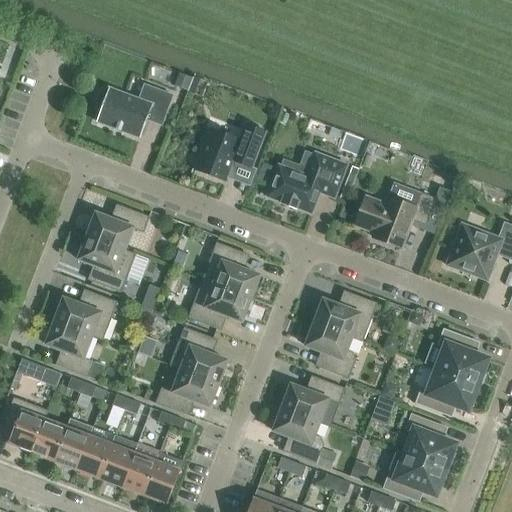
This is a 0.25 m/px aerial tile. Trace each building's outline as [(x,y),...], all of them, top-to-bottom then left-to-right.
[(179,74),(174,87),(187,92),(192,79),(179,74)] [(103,108),(97,123),(140,139),(147,121),(161,127),(173,97),(150,88),(145,103),(109,90),(108,94),(104,92),(100,94),(97,102),(98,106),(103,108)] [(241,141),(211,129),(195,170),(226,182),(234,162),(252,169),(266,132),(246,125),(241,141)] [(281,162),(267,199),(282,204),(281,206),(296,211),(297,210),(312,216),(323,185),(338,191),(348,167),(315,154),(307,177),(293,172),(295,167),(281,162)] [(262,163),(255,181),(267,186),(275,168),(262,163)] [(423,187),(438,192),(444,177),(429,172),(423,187)] [(385,206),(366,199),(357,221),(377,229),(373,239),(401,250),(412,221),(425,226),(428,218),(435,200),(421,194),(415,209),(388,199),(385,206)] [(428,218),(425,226),(437,230),(446,204),(435,200),(428,218)] [(124,252),(125,251),(133,230),(144,235),(150,219),(121,207),(115,222),(96,215),(87,238),(124,252)] [(446,267),(487,282),(497,256),(511,261),(511,227),(504,224),(498,239),(462,225),(446,267)] [(136,256),(125,251),(124,252),(87,238),(78,261),(94,267),(96,273),(92,283),(121,294),(136,256)] [(202,282),(251,300),(260,277),(240,270),(246,255),(216,244),(202,282)] [(173,258),(171,267),(181,270),(184,261),(173,258)] [(251,300),(202,282),(188,320),(217,331),(222,316),(242,323),(251,300)] [(158,296),(147,292),(142,306),(153,310),(158,296)] [(92,338),(103,342),(118,304),(89,293),(83,307),(64,300),(55,323),(92,337),(92,338)] [(352,339),(363,343),(377,305),(348,294),(343,308),(323,301),(314,324),(352,338),(352,339)] [(420,327),(424,316),(412,311),(408,323),(420,327)] [(55,323),(46,346),(66,354),(60,368),(89,379),(95,363),(84,359),(92,338),(92,337),(55,323)] [(352,338),(314,324),(306,347),(325,355),(320,369),(349,380),(356,361),(353,354),(347,351),(352,339),(352,338)] [(219,385),(227,362),(208,355),(213,340),(184,329),(169,367),(181,372),(181,371),(219,385)] [(478,386),(488,360),(469,353),(473,341),(443,330),(437,347),(444,350),(437,370),(478,386)] [(144,336),(138,352),(151,358),(158,341),(144,336)] [(395,339),(386,343),(383,349),(396,354),(401,342),(395,339)] [(29,378),(34,364),(22,360),(17,373),(29,378)] [(478,386),(437,370),(429,391),(421,388),(415,405),(445,417),(449,405),(468,412),(478,386)] [(210,408),(219,385),(181,371),(181,372),(173,393),(161,389),(155,405),(185,416),(190,401),(210,408)] [(67,390),(80,395),(84,384),(71,379),(67,390)] [(282,409),(320,423),(331,428),(345,390),(316,379),(311,393),(291,386),(282,409)] [(96,388),(84,384),(80,395),(91,399),(96,388)] [(382,396),(393,400),(398,389),(386,384),(382,396)] [(113,407),(125,412),(129,401),(117,396),(113,407)] [(394,403),(381,398),(374,415),(387,420),(394,403)] [(32,454),(45,421),(49,412),(14,399),(3,428),(14,432),(9,445),(32,454)] [(141,405),(129,401),(125,412),(137,416),(141,405)] [(315,436),(320,423),(282,409),(273,432),(293,440),(287,454),(317,465),(324,446),(321,439),(315,436)] [(170,429),(170,428),(174,418),(162,413),(158,424),(170,429)] [(404,456),(446,471),(456,445),(437,438),(441,426),(411,415),(405,432),(412,435),(404,456)] [(174,418),(170,428),(170,429),(182,433),(186,422),(174,418)] [(89,438),(93,429),(70,420),(67,429),(54,462),(77,471),(89,438)] [(32,454),(54,462),(67,429),(45,421),(32,454)] [(112,446),(99,479),(122,488),(134,455),(138,446),(115,437),(112,446)] [(77,471),(99,479),(112,446),(89,438),(77,471)] [(146,459),(134,455),(122,488),(144,496),(157,463),(160,454),(150,450),(146,459)] [(436,497),(446,471),(404,456),(397,453),(382,490),(413,502),(417,490),(436,497)] [(290,474),(294,463),(282,459),(277,469),(290,474)] [(356,462),(350,477),(363,482),(369,467),(356,462)] [(144,496),(167,505),(180,472),(157,463),(144,496)] [(290,474),(302,479),(306,468),(294,463),(290,474)] [(322,487),(334,491),(338,481),(327,476),(322,487)] [(351,485),(338,481),(334,491),(347,496),(351,485)] [(275,511),(280,500),(257,491),(248,511),(275,511)] [(367,504),(379,509),(383,498),(371,493),(367,504)] [(391,511),(395,502),(383,498),(379,509),(387,511),(391,511)] [(300,511),(302,508),(280,500),(275,511),(300,511)]
